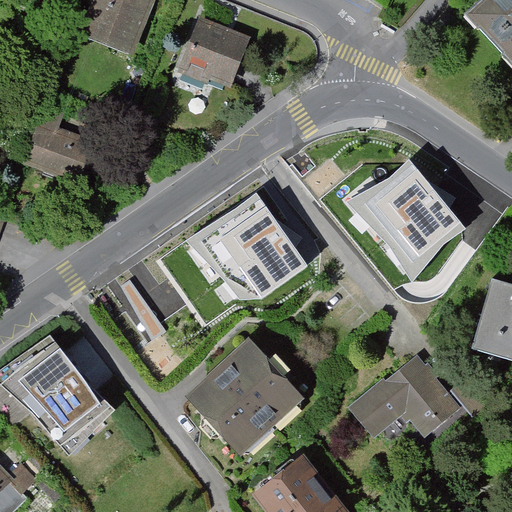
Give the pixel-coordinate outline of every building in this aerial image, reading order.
[(97,0),(82,37),(134,58),(156,1),(152,0),(97,0)] [(511,0),(492,0),(471,19),(511,63),(511,0)] [(181,74),(233,93),(252,39),(201,20),(181,74)] [(25,166),(80,189),(98,145),(62,130),(68,114),(43,104),(33,130),(39,132),(25,166)] [(391,179),(347,203),(388,244),(412,281),(443,244),(465,229),(409,159),(391,179)] [(256,196),(187,241),(237,299),(264,299),(309,267),(256,196)] [(511,287),(495,282),(476,352),(511,362),(511,287)] [(60,337),(2,377),(34,410),(69,452),(115,405),(86,374),(60,337)] [(250,346),(189,401),(244,463),(305,408),(250,346)] [(416,355),(351,409),(379,441),(408,417),(432,446),(468,415),(474,422),(490,409),(467,382),(451,396),(416,355)] [(0,511),(18,511),(47,485),(26,464),(17,473),(0,455),(0,423),(2,422),(0,419),(0,511)] [(306,452),(257,494),(271,511),(369,511),(351,490),(343,496),(306,452)]
